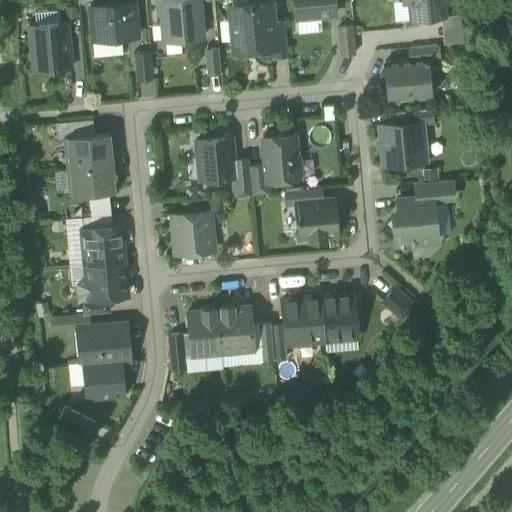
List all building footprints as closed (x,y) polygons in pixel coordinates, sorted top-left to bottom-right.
[(160,0),(164,40),(181,39),(202,37),(198,0),(160,0)] [(294,0),(296,18),(321,15),(335,14),(333,0),(294,0)] [(409,0),(403,1),(390,2),(392,20),(411,19),(409,0)] [(409,0),(411,19),(440,16),(444,15),(442,0),(402,0),(403,1),(409,0)] [(89,5),(93,40),(121,37),(137,36),(134,1),(89,5)] [(231,8),(235,51),(273,48),(275,48),(272,22),(270,2),(248,4),(248,7),(231,8)] [(35,12),(36,24),(60,22),(58,10),(35,12)] [(459,14),(444,15),(440,16),(443,44),(463,42),(459,14)] [(321,15),(296,18),(297,33),(323,31),(321,15)] [(29,25),(33,71),(71,67),(67,21),(60,22),(36,24),(29,25)] [(273,48),(273,58),(287,57),(284,21),(272,22),(275,48),(273,48)] [(337,28),(339,54),(355,52),(353,27),(337,28)] [(121,37),(93,40),(94,56),(123,54),(121,37)] [(181,39),(164,40),(165,54),(182,52),(181,39)] [(409,47),(410,59),(426,58),(427,59),(439,58),(437,45),(409,47)] [(204,49),(207,73),(220,72),(218,48),(204,49)] [(133,52),(136,80),(153,78),(150,50),(133,52)] [(385,62),(388,100),(430,96),(427,59),(426,58),(410,59),(385,62)] [(396,111),(397,123),(421,121),(421,122),(432,121),(431,108),(396,111)] [(64,138),(94,135),(93,121),(57,125),(58,139),(64,138)] [(380,125),(384,164),(424,160),(421,122),(421,121),(397,123),(380,125)] [(117,190),(115,165),(111,133),(94,135),(64,138),(67,170),(69,189),(70,194),(88,193),(91,192),(107,191),(109,191),(117,190)] [(265,164),(267,180),(298,177),(294,133),(262,136),(265,164)] [(196,139),(200,179),(233,175),(234,175),(232,160),(230,136),(196,139)] [(235,195),(252,194),(249,166),(248,158),(232,160),(234,175),(233,175),(235,195)] [(265,164),(249,166),(252,194),(268,192),(267,180),(265,164)] [(422,168),(423,182),(438,181),(437,167),(422,168)] [(69,189),(67,170),(54,171),(56,191),(69,189)] [(433,195),(433,199),(447,198),(453,197),(451,179),(438,181),(423,182),(415,183),(417,196),(433,195)] [(285,191),(286,204),(295,203),(294,201),(322,199),(321,188),(285,191)] [(88,193),(91,216),(104,215),(111,214),(109,191),(107,191),(107,200),(92,201),(91,192),(88,193)] [(91,192),(92,201),(107,200),(107,191),(91,192)] [(400,244),(404,248),(409,248),(413,243),(437,241),(436,234),(433,199),(433,195),(417,196),(397,198),(398,215),(392,215),(387,221),(393,227),(395,244),(400,244)] [(183,200),(184,212),(210,210),(220,209),(219,197),(183,200)] [(310,236),(311,241),(324,239),(324,235),(338,234),(334,198),(322,199),(294,201),(295,203),(298,237),(310,236)] [(450,233),(447,198),(433,199),(436,234),(450,233)] [(171,213),(175,253),(213,250),(210,210),(184,212),(171,213)] [(105,226),(104,215),(91,216),(81,217),(82,229),(105,226)] [(67,218),(68,230),(82,229),(81,217),(67,218)] [(70,266),(86,264),(82,229),(68,230),(67,218),(66,218),(70,266)] [(82,229),(86,264),(123,261),(120,225),(105,226),(82,229)] [(127,294),(123,261),(86,264),(87,278),(84,279),(80,283),(80,293),(85,297),(127,294)] [(86,264),(70,266),(71,284),(80,283),(84,279),(87,278),(86,264)] [(383,301),(401,317),(413,303),(394,287),(383,301)] [(352,293),(320,296),(325,340),(356,337),(352,293)] [(311,341),(325,340),(320,296),(281,300),(283,325),(285,343),(299,342),(299,344),(312,343),(311,341)] [(83,305),(84,313),(87,313),(109,311),(108,299),(86,301),(83,305)] [(220,307),(217,308),(221,351),(253,348),(251,323),(249,305),(233,306),(233,304),(220,305),(220,307)] [(192,354),(221,351),(217,308),(214,308),(214,306),(201,307),(201,309),(187,310),(189,332),(192,354)] [(80,328),(88,327),(87,313),(84,313),(51,316),(52,330),(80,328)] [(270,322),(259,323),(261,348),(262,359),(274,358),(271,327),(270,322)] [(253,348),(261,348),(259,323),(251,323),(253,348)] [(80,328),(83,361),(120,357),(127,357),(124,324),(88,327),(80,328)] [(271,327),(274,358),(286,356),(285,343),(283,325),(271,327)] [(168,334),(171,370),(185,368),(184,355),(192,354),(189,332),(168,334)] [(356,337),(325,340),(325,351),(358,349),(356,337)] [(221,351),(222,365),(254,362),(253,348),(221,351)] [(222,365),(221,351),(192,354),(184,355),(185,368),(222,365)] [(124,393),(120,357),(83,361),(85,384),(86,396),(124,393)] [(85,384),(83,361),(68,363),(70,385),(85,384)] [(97,423),(64,407),(58,419),(90,435),(97,423)]
